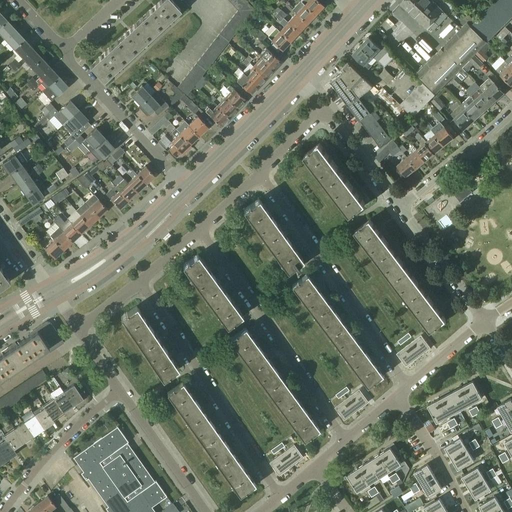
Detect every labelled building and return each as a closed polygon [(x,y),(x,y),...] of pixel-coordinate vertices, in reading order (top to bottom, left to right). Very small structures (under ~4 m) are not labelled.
[(161,0),(141,18),(155,33),(180,9),(171,0),(161,0)] [(240,0),(233,7),(237,11),(254,10),(245,0),(240,0)] [(304,4),(315,14),(324,6),(317,0),(301,0),(301,1),(304,4)] [(432,0),(402,0),(400,3),(426,28),(429,25),(434,30),(448,15),(443,10),(432,0)] [(511,0),(495,0),(472,23),(488,39),(511,14),(511,0)] [(292,10),(296,13),(306,24),(315,14),(304,4),(301,1),(292,10)] [(281,9),(278,12),(284,18),(285,19),(288,16),(281,9)] [(237,11),(233,16),(243,24),(254,10),(237,11)] [(284,18),(278,12),(275,16),(280,21),(284,18)] [(288,22),(299,32),(306,24),(296,13),(288,22)] [(243,24),(233,16),(230,21),(240,28),(243,24)] [(155,33),(141,18),(116,42),(129,56),(155,33)] [(0,26),(0,33),(5,39),(16,29),(7,20),(0,26)] [(230,21),(226,25),(236,33),(240,28),(230,21)] [(290,41),(299,32),(288,22),(279,31),(290,41)] [(468,22),(417,73),(437,92),(488,41),(468,22)] [(222,30),(232,38),(236,33),(226,25),(222,30)] [(258,27),(254,31),(262,39),(266,34),(258,27)] [(271,45),(278,51),(280,48),(282,49),(290,41),(279,31),(276,27),(267,36),(274,42),(271,45)] [(506,27),(497,35),(501,39),(503,37),(510,31),(506,27)] [(8,42),(14,49),(25,39),(16,29),(5,39),(1,43),(0,44),(0,50),(4,47),(8,42)] [(222,30),(218,35),(228,43),(232,38),(222,30)] [(403,45),(419,61),(433,47),(421,34),(411,44),(408,41),(403,45)] [(228,43),(218,35),(215,40),(225,48),(228,43)] [(369,36),(361,44),(373,56),(384,66),(394,55),(376,38),(374,40),(369,36)] [(18,62),(23,58),(34,48),(25,39),(14,49),(19,53),(14,58),(16,59),(9,65),(12,68),(18,62)] [(215,40),(211,45),(221,53),(225,48),(215,40)] [(129,56),(116,42),(91,65),(104,80),(129,56)] [(483,52),(490,45),(487,42),(480,49),(483,52)] [(368,61),(373,56),(361,44),(353,53),(369,69),(372,65),(368,61)] [(221,53),(211,45),(207,49),(217,57),(221,53)] [(262,58),(261,59),(273,70),(275,67),(277,67),(279,65),(279,63),(281,61),(266,48),(263,51),(257,46),(253,50),(262,58)] [(23,58),(31,67),(42,57),(34,48),(23,58)] [(207,49),(203,54),(213,62),(217,57),(207,49)] [(483,52),(480,49),(476,54),(483,62),(488,57),(483,52)] [(213,62),(203,54),(199,59),(209,67),(213,62)] [(475,55),(470,60),(478,68),(483,63),(475,55)] [(31,67),(40,77),(51,67),(42,57),(31,67)] [(222,57),(217,63),(221,66),(226,61),(222,57)] [(199,59),(196,64),(206,72),(209,67),(199,59)] [(254,66),(267,78),(270,75),(270,73),(273,70),(261,59),(254,66)] [(511,84),(511,83),(511,67),(505,60),(496,68),(511,84)] [(18,62),(12,68),(15,71),(21,65),(18,62)] [(345,70),(340,74),(357,95),(370,82),(349,62),(343,68),(345,70)] [(206,72),(196,64),(192,69),(202,77),(206,72)] [(403,68),(399,64),(395,68),(399,72),(403,68)] [(254,66),(247,74),(259,85),(262,82),(264,82),(267,78),(254,66)] [(47,88),(49,86),(60,76),(51,67),(40,77),(36,80),(40,84),(41,82),(47,88)] [(394,77),(385,68),(378,75),(387,84),(394,77)] [(462,68),(459,71),(465,77),(468,74),(462,68)] [(192,69),(188,73),(198,81),(202,77),(192,69)] [(198,81),(188,73),(184,78),(194,86),(198,81)] [(259,85),(247,74),(246,75),(243,73),(237,80),(251,94),(253,92),(255,92),(257,89),(257,88),(259,85)] [(357,95),(340,74),(331,81),(360,121),(371,113),(364,104),(359,97),(357,95)] [(68,86),(60,76),(49,86),(47,88),(43,91),(52,101),(68,86)] [(27,83),(30,86),(36,81),(33,78),(27,83)] [(184,78),(181,83),(191,91),(194,86),(184,78)] [(480,87),(484,91),(494,102),(504,92),(495,82),(494,82),(490,78),(480,87)] [(219,91),(225,97),(237,108),(238,108),(240,108),(242,105),(242,103),(246,99),(231,86),(232,84),(227,79),(224,83),(228,87),(226,88),(224,86),(219,91)] [(39,84),(36,81),(30,86),(33,90),(39,84)] [(421,81),(399,103),(412,116),(434,93),(421,81)] [(153,87),(156,91),(162,85),(159,82),(153,87)] [(191,91),(181,83),(177,88),(187,96),(191,91)] [(141,105),(151,95),(142,85),(132,95),(141,105)] [(176,94),(170,99),(174,104),(180,98),(184,95),(174,86),(170,89),(176,94)] [(484,110),(494,102),(484,91),(480,87),(470,96),(484,110)] [(169,105),(156,91),(151,95),(138,107),(144,112),(146,110),(150,114),(154,110),(158,115),(169,105)] [(199,108),(184,95),(180,98),(188,106),(187,107),(195,114),(199,108)] [(28,104),(21,96),(16,101),(22,108),(28,104)] [(437,96),(432,101),(440,110),(445,105),(437,96)] [(468,106),(465,109),(475,119),(484,110),(470,96),(464,101),(468,106)] [(225,97),(217,106),(230,117),(237,108),(225,97)] [(364,104),(371,113),(378,108),(373,101),(371,99),(364,104)] [(69,119),(79,109),(71,100),(60,110),(69,119)] [(41,111),(45,115),(54,107),(50,103),(41,111)] [(230,117),(217,106),(213,111),(209,107),(205,111),(221,126),(225,122),(227,122),(229,119),(229,117),(230,117)] [(58,111),(54,107),(45,115),(34,126),(38,131),(58,111)] [(65,142),(69,146),(71,143),(80,135),(91,125),(87,120),(88,119),(79,109),(69,119),(63,125),(72,135),(65,142)] [(464,129),(475,119),(465,109),(455,118),(464,129)] [(441,121),(441,122),(445,119),(438,111),(434,115),(440,122),(441,121)] [(380,146),(389,137),(371,113),(360,121),(380,146)] [(170,123),(168,120),(164,116),(148,131),(152,135),(163,124),(166,127),(170,123)] [(189,125),(199,136),(208,127),(198,116),(189,125)] [(432,130),(435,134),(444,145),(454,137),(441,122),(441,121),(440,122),(431,129),(432,130)] [(199,136),(189,125),(180,133),(190,144),(199,136)] [(90,151),(95,147),(105,137),(97,128),(82,142),(90,151)] [(174,145),(170,149),(177,156),(181,152),(183,154),(184,154),(188,151),(188,149),(186,148),(190,144),(180,133),(176,128),(172,132),(176,137),(171,141),(174,145)] [(428,140),(426,142),(435,153),(444,145),(435,134),(432,130),(425,135),(428,140)] [(80,135),(71,143),(76,148),(84,139),(80,135)] [(10,143),(13,148),(23,141),(20,136),(10,143)] [(104,157),(114,147),(105,137),(95,147),(90,151),(99,160),(104,157)] [(27,138),(23,141),(13,148),(17,153),(31,143),(27,138)] [(393,140),(386,147),(390,152),(398,146),(393,140)] [(435,153),(426,142),(417,149),(426,160),(435,153)] [(305,155),(320,175),(335,163),(320,143),(305,155)] [(398,146),(390,152),(393,156),(401,150),(399,148),(398,146)] [(121,147),(116,151),(121,156),(125,152),(121,147)] [(417,149),(407,157),(416,168),(426,160),(417,149)] [(121,156),(116,151),(112,155),(116,160),(121,156)] [(11,173),(22,165),(15,154),(3,163),(11,173)] [(110,157),(107,159),(112,165),(114,163),(113,163),(116,160),(112,155),(110,157)] [(407,175),(416,168),(407,157),(398,164),(407,175)] [(109,168),(112,165),(107,159),(104,162),(107,166),(109,168)] [(101,171),(107,166),(104,162),(102,161),(96,165),(101,171)] [(35,172),(41,167),(39,163),(32,168),(35,172)] [(320,175),(335,195),(350,183),(335,163),(320,175)] [(22,165),(11,173),(18,184),(30,175),(22,165)] [(88,171),(91,175),(99,169),(96,165),(88,171)] [(137,174),(146,184),(155,176),(146,166),(137,174)] [(44,170),(41,167),(35,172),(37,175),(44,170)] [(63,167),(56,172),(61,179),(68,174),(63,167)] [(80,173),(75,167),(70,171),(75,177),(80,173)] [(133,178),(128,182),(137,192),(146,184),(137,174),(132,170),(128,173),(133,178)] [(83,175),(91,184),(96,180),(88,171),(83,175)] [(25,194),(37,185),(32,179),(30,175),(18,184),(25,194)] [(83,175),(77,179),(86,188),(91,184),(83,175)] [(137,192),(128,182),(124,178),(115,186),(128,200),(137,192)] [(471,191),(463,181),(455,187),(463,197),(471,191)] [(49,193),(58,187),(55,183),(47,189),(49,193)] [(366,203),(350,183),(335,195),(350,215),(366,203)] [(37,185),(25,194),(33,205),(45,196),(37,185)] [(128,200),(115,186),(106,194),(119,208),(128,200)] [(69,195),(64,189),(61,191),(65,198),(69,195)] [(57,194),(61,200),(65,198),(61,191),(57,194)] [(94,194),(85,203),(99,217),(108,209),(94,194)] [(258,230),(274,219),(259,198),(243,210),(258,230)] [(40,205),(45,211),(49,209),(44,202),(40,205)] [(77,211),(90,225),(99,217),(85,203),(77,211)] [(39,206),(29,213),(33,219),(39,214),(43,212),(39,206)] [(77,211),(68,219),(81,234),(90,225),(77,211)] [(21,227),(33,219),(29,213),(17,221),(21,227)] [(33,219),(35,223),(42,219),(39,214),(33,219)] [(55,223),(73,242),(81,234),(68,219),(65,222),(58,215),(53,221),(55,223)] [(258,230),(273,251),(288,239),(274,219),(258,230)] [(370,250),(386,239),(371,219),(355,230),(370,250)] [(55,240),(64,250),(73,242),(55,223),(46,231),(50,235),(55,240)] [(288,239),(273,251),(288,271),(295,265),(297,269),(300,267),(297,264),(303,260),(288,239)] [(370,250),(386,270),(401,259),(386,239),(370,250)] [(55,258),(64,250),(55,240),(46,248),(55,258)] [(198,285),(213,273),(198,253),(183,265),(198,285)] [(416,279),(401,259),(386,270),(401,290),(416,279)] [(0,287),(10,280),(0,266),(0,287)] [(228,293),(213,273),(198,285),(212,305),(228,293)] [(292,285),(307,305),(322,293),(307,273),(292,285)] [(401,290),(416,311),(431,299),(416,279),(401,290)] [(228,293),(212,305),(227,325),(243,314),(228,293)] [(307,305),(322,325),(337,313),(322,293),(307,305)] [(446,319),(431,299),(416,311),(431,330),(446,319)] [(121,316),(135,337),(151,326),(137,305),(121,316)] [(322,325),(337,345),(352,334),(337,313),(322,325)] [(15,342),(8,347),(21,366),(36,355),(39,359),(64,342),(52,324),(50,322),(47,322),(44,322),(28,333),(30,335),(16,344),(15,342)] [(135,337),(149,358),(165,347),(151,326),(135,337)] [(230,338),(244,358),(260,347),(245,327),(230,338)] [(337,345),(352,365),(367,354),(352,334),(337,345)] [(421,335),(409,344),(410,345),(418,356),(430,347),(421,335)] [(409,344),(398,353),(407,365),(418,356),(410,345),(409,344)] [(0,379),(21,366),(8,347),(1,351),(2,353),(0,354),(0,379)] [(179,368),(165,347),(149,358),(163,379),(179,368)] [(275,367),(260,347),(244,358),(259,379),(275,367)] [(382,374),(367,354),(352,365),(367,386),(382,374)] [(259,379),(274,399),(290,388),(275,367),(259,379)] [(43,381),(47,378),(42,370),(37,373),(43,381)] [(39,384),(43,381),(37,373),(33,376),(39,384)] [(33,376),(29,379),(34,387),(39,384),(33,376)] [(31,392),(30,390),(34,387),(29,379),(23,382),(30,393),(31,392)] [(473,380),(462,386),(462,387),(469,400),(480,394),(473,381),(473,380)] [(167,392),(181,413),(197,402),(183,381),(167,392)] [(25,396),(30,393),(23,382),(18,386),(25,396)] [(74,384),(63,391),(72,405),(83,398),(74,384)] [(20,399),(25,396),(18,386),(13,389),(20,399)] [(462,386),(451,392),(451,393),(458,406),(469,400),(462,387),(462,386)] [(305,408),(290,388),(274,399),(289,419),(305,408)] [(15,402),(20,399),(13,389),(8,392),(15,402)] [(359,389),(347,398),(348,399),(356,410),(368,402),(368,401),(362,394),(360,391),(359,389)] [(72,405),(63,391),(53,398),(62,412),(72,405)] [(10,406),(15,402),(8,392),(3,395),(10,406)] [(451,392),(439,398),(439,399),(447,413),(458,406),(451,393),(451,392)] [(0,401),(5,409),(10,406),(3,395),(0,397),(0,401)] [(53,419),(62,412),(53,398),(43,405),(44,407),(54,421),(55,421),(53,419)] [(347,398),(334,407),(344,419),(356,410),(348,399),(347,398)] [(439,398),(428,404),(429,405),(436,418),(447,413),(439,399),(439,398)] [(503,403),(498,406),(505,418),(511,414),(511,400),(511,398),(505,402),(505,401),(503,402),(503,403)] [(212,422),(197,402),(181,413),(196,433),(212,422)] [(33,412),(34,414),(44,428),(54,421),(44,407),(43,405),(33,412)] [(305,408),(289,419),(304,440),(319,428),(305,408)] [(44,428),(34,414),(24,421),(34,435),(44,428)] [(34,435),(24,421),(14,427),(24,442),(34,435)] [(196,433),(210,454),(226,443),(212,422),(196,433)] [(431,424),(427,427),(430,432),(435,429),(431,424)] [(88,478),(108,506),(106,508),(108,511),(154,511),(151,507),(167,496),(156,481),(155,481),(127,442),(128,442),(117,426),(73,457),(83,471),(81,473),(86,480),(88,478)] [(14,448),(24,442),(14,427),(4,435),(7,439),(16,453),(17,453),(14,448)] [(447,446),(445,446),(452,458),(467,448),(461,437),(460,438),(455,441),(454,441),(453,441),(453,442),(447,446)] [(7,439),(0,443),(0,450),(6,460),(16,453),(7,439)] [(240,463),(226,443),(210,454),(225,474),(240,463)] [(282,453),(291,466),(303,457),(294,444),(282,453)] [(380,454),(390,470),(401,464),(399,461),(397,458),(398,458),(397,456),(396,456),(391,447),(380,454)] [(467,448),(452,458),(459,469),(474,460),(467,448)] [(282,453),(270,462),(279,475),(291,466),(282,453)] [(370,461),(369,461),(380,477),(390,470),(380,454),(370,461)] [(359,467),(359,468),(369,484),(380,477),(369,461),(359,467)] [(240,463),(225,474),(239,495),(255,484),(240,463)] [(420,469),(415,472),(422,484),(435,476),(428,464),(422,468),(422,467),(420,468),(420,469)] [(478,467),(463,476),(469,487),(485,478),(478,467)] [(348,474),(348,475),(353,484),(354,485),(358,491),(369,484),(359,468),(348,474)] [(435,476),(422,484),(430,496),(442,488),(435,476)] [(485,478),(469,487),(476,498),(491,489),(485,478)] [(399,485),(398,486),(394,488),(391,490),(393,494),(395,497),(399,495),(403,492),(399,485)] [(73,511),(70,507),(70,508),(59,493),(54,496),(66,511),(73,511)] [(48,495),(37,502),(45,511),(52,511),(51,509),(56,505),(48,495)] [(380,501),(377,496),(365,503),(369,508),(380,501)] [(481,504),(480,505),(484,511),(493,511),(502,507),(495,496),(494,497),(481,504)] [(406,509),(408,511),(410,511),(424,504),(420,498),(405,507),(406,509)] [(428,505),(424,507),(427,511),(441,511),(446,509),(440,498),(428,505)] [(45,511),(37,502),(28,510),(29,511),(45,511)] [(179,511),(172,503),(163,511),(179,511)]
